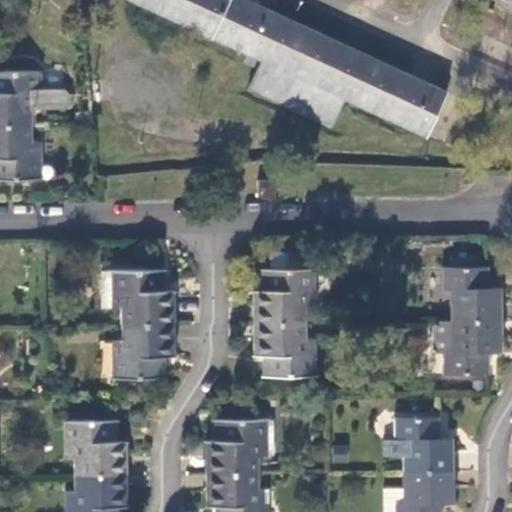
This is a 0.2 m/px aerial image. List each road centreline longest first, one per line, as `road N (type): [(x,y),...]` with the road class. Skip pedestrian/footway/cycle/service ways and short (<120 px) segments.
road 1 (residential): [(511,226),(213,230)]
road 2 (residential): [(213,230),(212,368),(163,448),(164,511)]
road 3 (residential): [(213,230),(0,234)]
